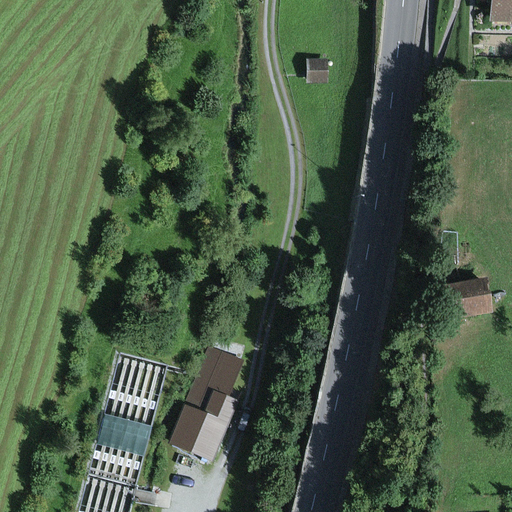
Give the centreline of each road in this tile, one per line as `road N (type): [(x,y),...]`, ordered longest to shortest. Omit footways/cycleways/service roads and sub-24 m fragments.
road 1 (track): [(276,0),(279,59),(308,138),(314,197),(274,378),(222,511)]
road 2 (primary): [(403,0),(369,245),(310,511)]
